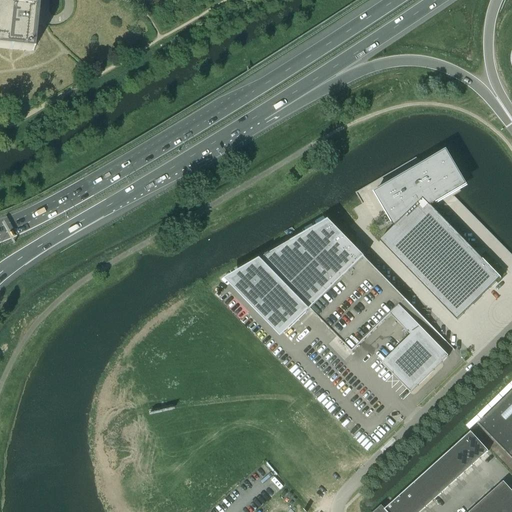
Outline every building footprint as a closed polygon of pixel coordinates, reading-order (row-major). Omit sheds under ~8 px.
[(31,52),(36,0),(0,0),(0,48),(10,49),(31,52)] [(511,295),(511,280),(438,205),(469,186),(448,150),(374,192),(395,229),(381,242),(472,335),(511,295)] [(293,241),(256,263),(226,281),(281,338),(310,310),(352,353),(391,315),(411,336),(382,364),(411,393),(455,351),(329,221),(301,237),(308,244),(302,250),(293,241)] [(511,392),(479,425),(511,458),(511,392)] [(462,440),(480,459),(488,452),(471,432),(462,440)] [(480,459),(462,440),(455,447),(472,466),(480,459)] [(455,447),(447,454),(464,473),(472,466),(455,447)] [(464,473),(447,454),(439,461),(457,480),(464,473)] [(439,461),(432,468),(449,487),(457,480),(439,461)] [(432,468),(424,475),(441,494),(449,487),(432,468)] [(424,475),(416,482),(433,501),(441,494),(424,475)] [(433,501),(416,482),(408,489),(426,508),(433,501)] [(511,491),(504,482),(494,491),(511,509),(511,508),(511,491)] [(408,489),(401,496),(415,511),(421,511),(426,508),(408,489)] [(494,491),(487,498),(499,511),(507,511),(511,509),(494,491)] [(415,511),(401,496),(393,503),(401,511),(415,511)] [(499,511),(487,498),(479,505),(485,511),(499,511)] [(401,511),(393,503),(385,510),(386,511),(401,511)]
